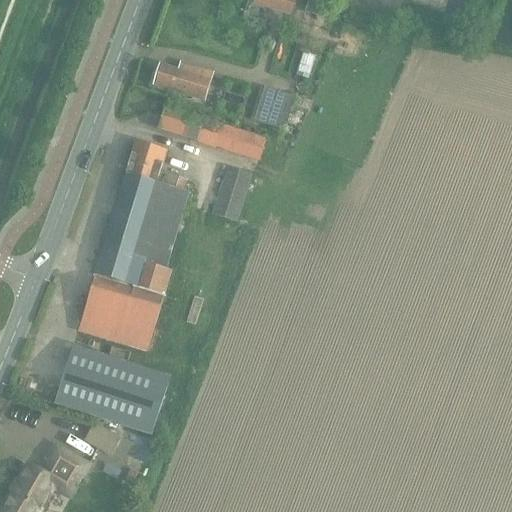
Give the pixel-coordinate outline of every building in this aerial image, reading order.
[(252,0),(252,5),(291,16),(295,0),(252,0)] [(318,0),(308,0),(305,12),(323,19),(328,3),(318,0)] [(387,0),(356,0),(353,10),(393,22),(399,4),(387,0)] [(153,86),(204,102),(213,73),(190,66),(187,74),(159,66),(153,86)] [(259,86),(250,118),(249,121),(284,131),(293,97),(284,95),(286,87),(278,85),(276,91),(259,86)] [(265,140),(164,108),(158,130),(259,161),(265,140)] [(165,270),(189,193),(182,191),(185,180),(160,172),(166,152),(136,142),(78,332),(146,352),(171,272),(165,270)] [(212,215),(236,223),(251,177),(227,169),(212,215)] [(170,378),(74,347),(55,405),(151,436),(170,378)] [(83,441),(109,457),(120,438),(94,423),(83,441)] [(28,466),(1,511),(45,511),(48,509),(46,500),(53,488),(70,498),(88,466),(57,448),(42,474),(28,466)]
